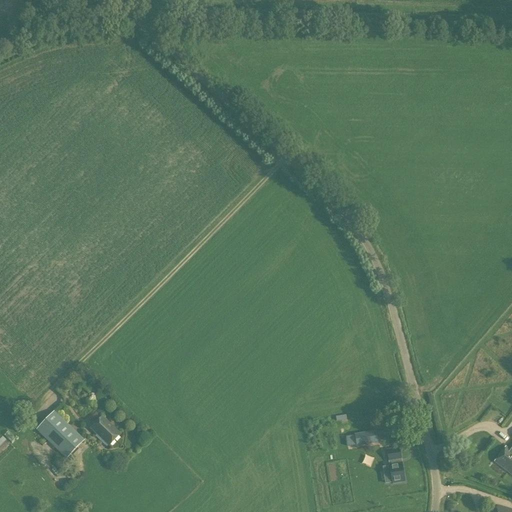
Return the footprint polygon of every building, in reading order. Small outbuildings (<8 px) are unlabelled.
[(84,441),(54,411),(36,430),(66,460),(84,441)] [(109,446),(120,435),(102,418),(91,429),(109,446)] [(357,446),(377,443),(375,432),(347,437),(348,446),(356,444),(357,446)] [(511,452),(506,448),(495,462),(511,474),(511,452)] [(401,463),(390,465),(393,485),(404,483),(401,463)]
